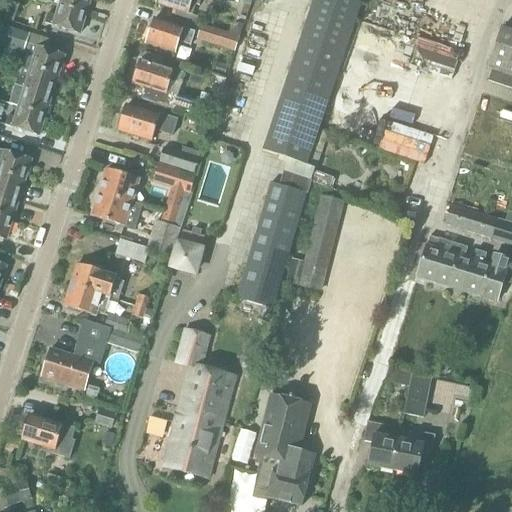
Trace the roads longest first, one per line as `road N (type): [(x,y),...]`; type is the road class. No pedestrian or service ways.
road 1 (residential): [(0,394),(125,0)]
road 2 (unknown): [(350,449),(328,429),(319,363),(359,242)]
